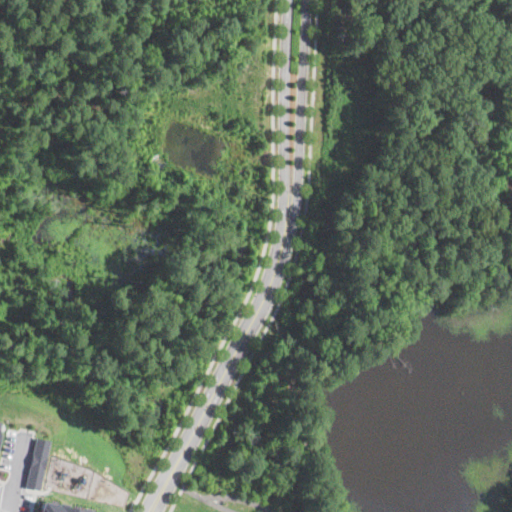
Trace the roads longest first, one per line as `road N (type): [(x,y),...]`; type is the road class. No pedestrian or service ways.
road 1 (residential): [(285,221),(263,295),(167,477)]
road 2 (residential): [(285,221),(298,176),(306,0)]
road 3 (residential): [(287,0),(285,221)]
